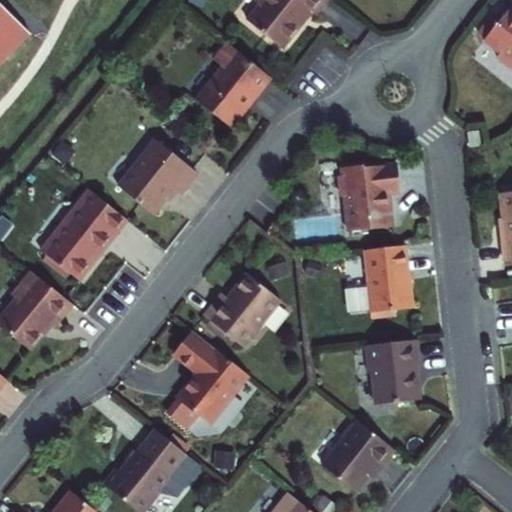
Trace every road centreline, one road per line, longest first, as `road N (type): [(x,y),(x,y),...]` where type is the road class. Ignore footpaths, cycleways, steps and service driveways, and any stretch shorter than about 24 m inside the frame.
road 1 (residential): [(0,462),(45,405),(106,364),(295,129),(397,89)]
road 2 (residential): [(452,452),(469,424),(472,398),(447,168),(439,139),(397,89)]
